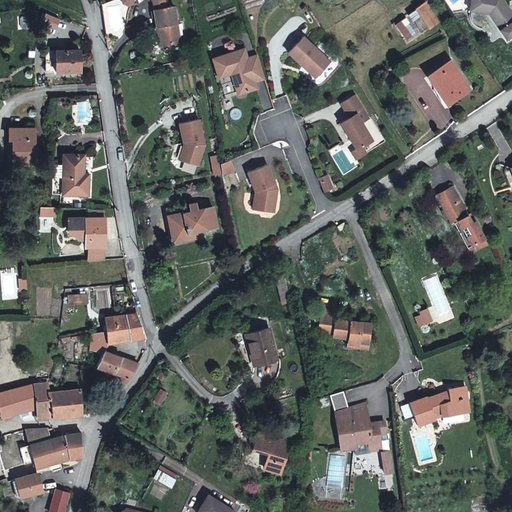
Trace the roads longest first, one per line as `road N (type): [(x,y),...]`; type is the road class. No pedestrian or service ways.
road 1 (unclassified): [(158,341),(236,274),(511,97)]
road 2 (residential): [(158,341),(143,307),(86,0)]
road 3 (unknown): [(345,210),(405,351),(379,391)]
road 4 (unclassified): [(75,511),(99,428),(148,367),(158,341)]
road 5 (unknown): [(167,460),(89,425),(54,422),(0,433)]
